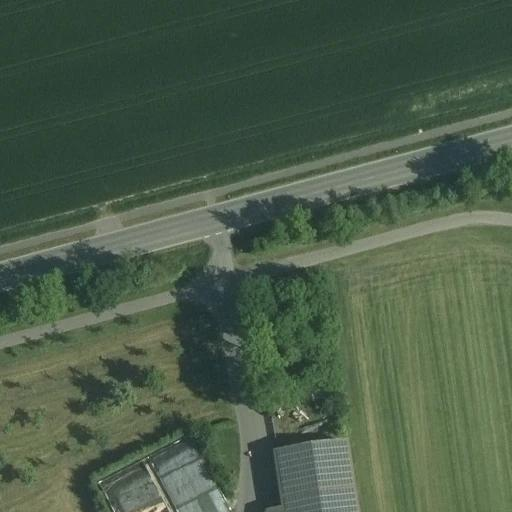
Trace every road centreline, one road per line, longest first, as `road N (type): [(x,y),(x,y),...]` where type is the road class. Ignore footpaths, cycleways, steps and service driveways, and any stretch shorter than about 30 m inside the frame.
road 1 (primary): [(0,278),(511,140)]
road 2 (unclassified): [(0,341),(460,220),(511,219)]
